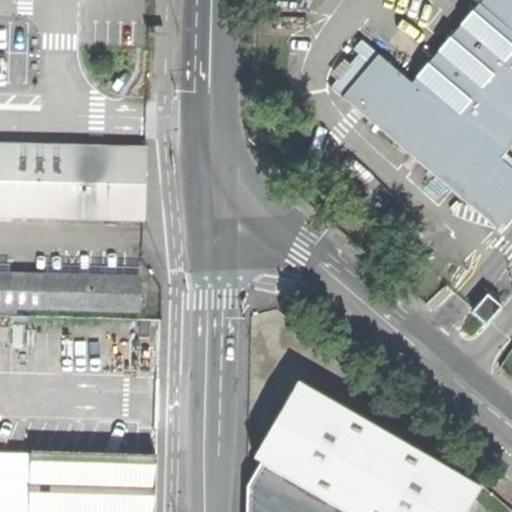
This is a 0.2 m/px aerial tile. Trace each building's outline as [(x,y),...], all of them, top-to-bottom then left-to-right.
[(342,93),(496,223),(511,204),(511,165),(499,154),(511,139),(511,0),(475,0),(408,79),(358,38),(350,48),(355,51),(327,85),(339,95),(342,93)] [(90,146),(0,144),(0,214),(140,219),(141,148),(90,146)] [(8,264),(0,263),(0,278),(7,279),(8,264)] [(45,265),(44,280),(136,282),(136,266),(45,265)] [(0,303),(135,305),(136,282),(44,280),(7,279),(0,278),(0,303)] [(487,323),(502,305),(489,292),(473,310),(487,323)] [(104,389),(105,381),(132,381),(133,368),(133,356),(128,356),(128,336),(80,335),(79,380),(92,380),(92,388),(104,389)] [(458,511),(475,481),(349,409),(294,377),(249,454),(258,460),(244,480),(242,511),(458,511)] [(0,511),(153,511),(155,456),(28,453),(27,491),(0,490),(0,511)]
